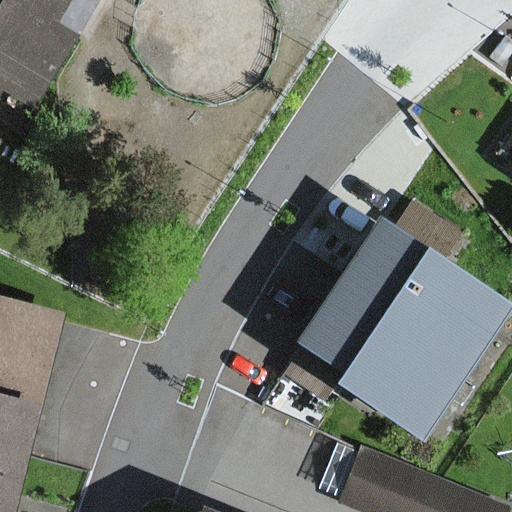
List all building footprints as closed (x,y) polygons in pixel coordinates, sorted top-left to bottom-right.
[(0,0),(0,109),(8,96),(38,114),(83,39),(60,25),(74,0),(0,0)] [(511,135),(498,155),(511,166),(511,135)] [(426,446),(511,316),(511,301),(383,217),(299,344),(303,346),(283,376),(327,404),(338,388),(426,446)] [(0,511),(18,511),(68,314),(0,296),(0,511)] [(352,511),(510,511),(511,508),(360,448),(337,506),(352,511)]
